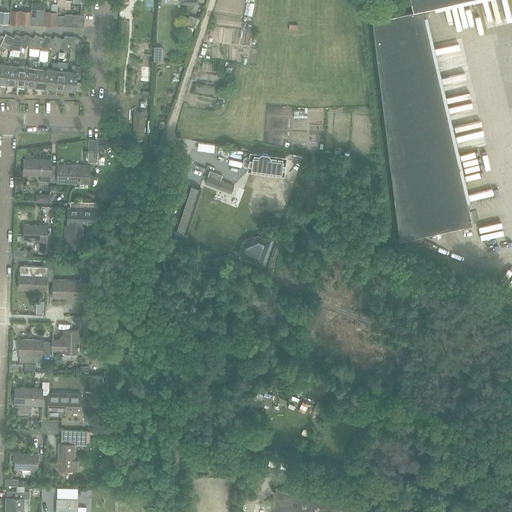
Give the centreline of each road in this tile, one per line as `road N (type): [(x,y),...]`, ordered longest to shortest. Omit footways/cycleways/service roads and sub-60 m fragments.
road 1 (unclassified): [(213,0),(115,285),(122,300),(168,324),(178,345),(178,511)]
road 2 (residential): [(7,115),(95,110),(102,32)]
